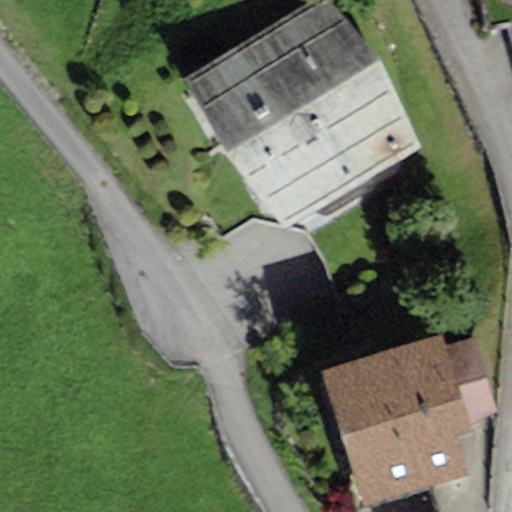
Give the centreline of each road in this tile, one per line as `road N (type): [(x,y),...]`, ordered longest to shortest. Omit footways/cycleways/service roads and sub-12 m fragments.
road 1 (residential): [(0,57),(180,292),(289,511)]
road 2 (residential): [(511,173),(437,0)]
